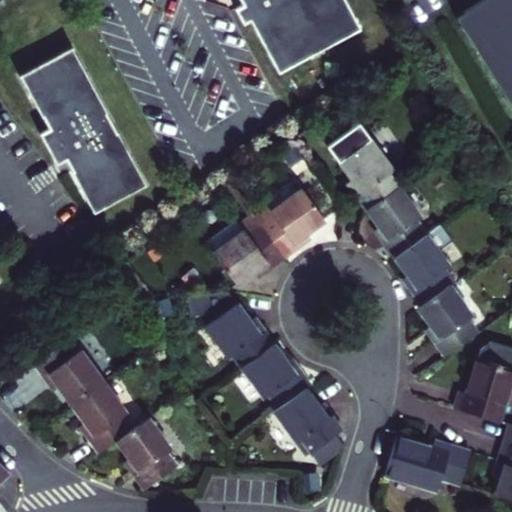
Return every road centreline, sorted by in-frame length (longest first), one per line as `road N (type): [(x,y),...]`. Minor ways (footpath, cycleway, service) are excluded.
road 1 (residential): [(381,372),(388,304),(376,280),(355,265),(324,266),(308,276),(299,318),(312,341),(362,367)]
road 2 (residential): [(346,511),(381,372)]
